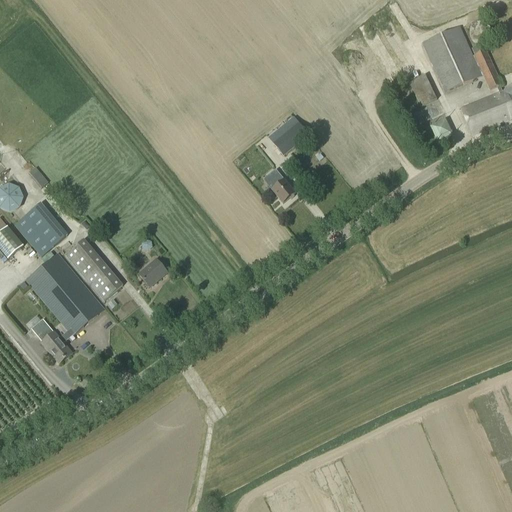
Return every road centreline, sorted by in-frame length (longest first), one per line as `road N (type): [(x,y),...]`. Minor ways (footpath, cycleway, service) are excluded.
road 1 (secondary): [(0,460),(164,363),(434,168),(511,134)]
road 2 (track): [(195,509),(215,412),(178,352)]
